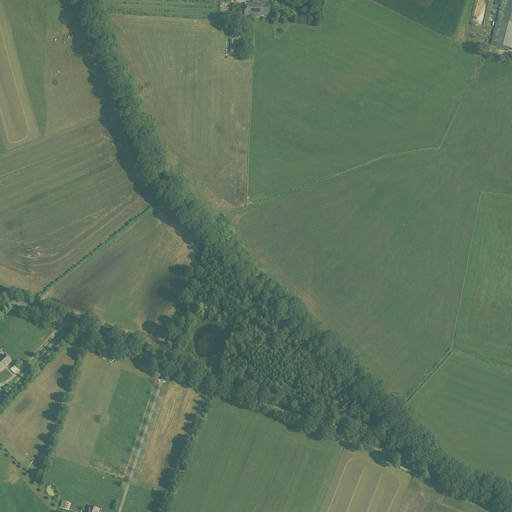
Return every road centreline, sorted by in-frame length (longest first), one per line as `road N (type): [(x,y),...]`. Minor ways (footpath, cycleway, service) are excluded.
road 1 (track): [(86,0),(159,178),(439,473)]
road 2 (unclassified): [(511,500),(0,295)]
